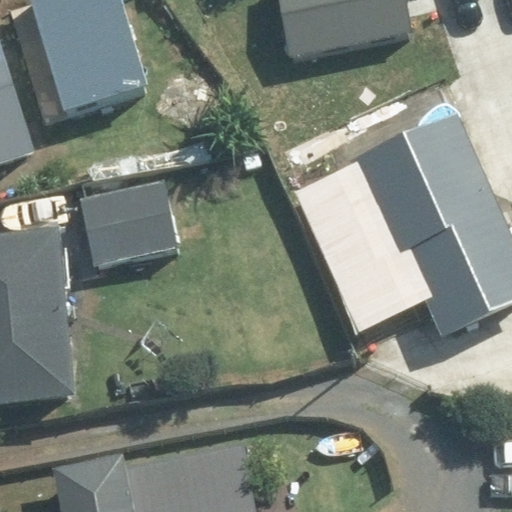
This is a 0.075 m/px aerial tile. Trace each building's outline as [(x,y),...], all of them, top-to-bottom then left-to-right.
[(113,0),(57,0),(67,61),(122,52),(113,0)] [(280,0),(292,59),(422,36),(415,0),(280,0)] [(0,173),(29,164),(0,80),(0,173)] [(511,317),(511,257),(453,120),(351,164),(432,352),(511,317)] [(159,188),(73,204),(88,281),(173,265),(159,188)] [(0,425),(66,422),(54,242),(0,245),(0,425)] [(249,511),(235,453),(123,481),(118,463),(45,481),(52,511),(249,511)]
